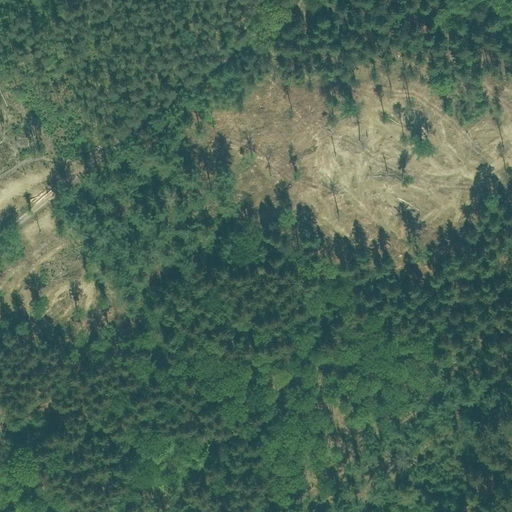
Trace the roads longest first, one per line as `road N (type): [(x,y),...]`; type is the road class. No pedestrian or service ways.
road 1 (track): [(131,128),(511,391)]
road 2 (track): [(98,153),(303,0)]
road 3 (track): [(0,229),(98,153)]
